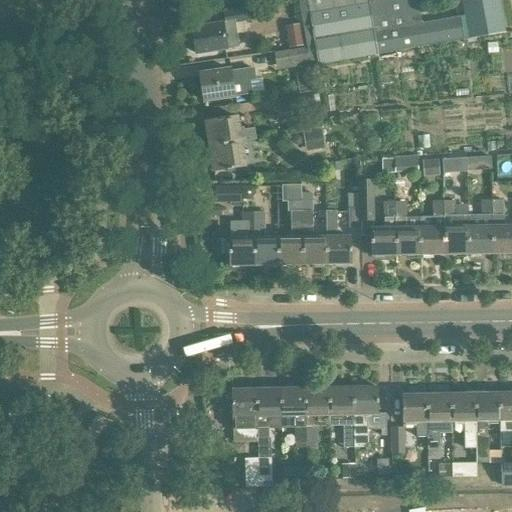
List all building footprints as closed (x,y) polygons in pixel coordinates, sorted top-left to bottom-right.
[(305,0),(317,66),(463,41),(459,18),(420,24),(416,0),(388,0),(379,2),(367,4),(366,0),(305,0)] [(460,0),(468,41),(503,35),(497,0),(460,0)] [(221,25),(191,29),(195,55),(238,48),(236,36),(243,35),(242,23),(249,22),(249,21),(266,18),(265,7),(220,13),(221,25)] [(305,49),(273,54),(276,71),(308,67),(305,49)] [(229,71),(199,76),(203,103),(233,98),(231,85),(243,83),(241,70),(229,72),(229,71)] [(311,94),(284,98),(286,111),(313,106),(311,94)] [(235,118),(205,123),(209,148),(239,143),(255,140),(253,130),(237,133),(235,118)] [(320,131),(300,134),(303,154),(323,151),(320,131)] [(239,143),(209,148),(213,173),(243,168),(239,143)] [(476,170),(476,158),(466,159),(466,171),(476,170)] [(441,161),(442,174),(466,172),(466,171),(466,159),(441,161)] [(371,175),(358,175),(359,210),(359,223),(372,223),(371,175)] [(300,186),(282,187),(282,195),(282,203),(286,203),(300,202),(300,195),(300,186)] [(239,188),(214,189),(214,204),(239,203),(239,188)] [(240,201),(248,201),(253,196),(253,188),(240,188),(240,201)] [(491,201),(480,202),(480,218),(492,217),(491,201)] [(501,201),(491,201),(492,217),(492,228),(492,255),(511,254),(511,206),(511,207),(511,227),(502,227),(501,201)] [(311,202),(300,202),(301,213),(301,229),(301,266),(326,266),(325,239),(312,239),(311,202)] [(432,218),(418,219),(419,229),(419,256),(443,256),(443,228),(443,218),(442,202),(432,202),(432,218)] [(453,202),(442,202),(443,218),(453,218),(453,202)] [(384,230),(369,230),(370,257),(395,257),(394,203),(383,203),(383,219),(384,230)] [(404,203),(394,203),(395,257),(419,256),(419,229),(405,229),(404,203)] [(359,210),(347,210),(348,230),(359,230),(359,223),(359,210)] [(336,212),(324,213),(325,239),(326,266),(350,266),(350,238),(336,238),(336,212)] [(290,239),(276,240),(277,267),(301,266),(301,229),(301,213),(289,213),(290,239)] [(242,240),(215,241),(215,257),(228,256),(228,268),(253,267),(252,214),(241,214),(242,240)] [(263,214),(252,214),(253,267),(277,267),(276,240),(263,240),(263,214)] [(467,228),(443,228),(443,256),(467,255),(467,228)] [(492,228),(467,228),(467,255),(492,255),(492,228)] [(353,389),(328,390),(329,428),(343,428),(343,443),(353,443),(353,389)] [(377,389),(353,389),(353,443),(364,443),(364,422),(374,422),(374,419),(378,419),(377,389)] [(305,390),(280,391),(281,428),(294,428),(294,444),(305,444),(305,418),(305,390)] [(328,390),(305,390),(305,418),(305,444),(316,444),(316,428),(329,428),(328,390)] [(256,391),(231,391),(232,445),(257,445),(256,429),(256,391)] [(280,391),(256,391),(256,429),(281,428),(280,391)] [(511,394),(499,395),(499,423),(499,433),(511,433),(511,474),(502,474),(502,488),(511,487),(511,394)] [(451,395),(426,396),(426,438),(427,450),(438,450),(438,442),(449,442),(449,433),(451,433),(451,423),(451,395)] [(475,395),(451,395),(451,423),(464,423),(464,434),(465,434),(465,470),(476,470),(475,395)] [(499,395),(475,395),(476,470),(476,465),(487,465),(487,434),(486,434),(486,423),(499,423),(499,395)] [(426,396),(401,396),(402,424),(415,424),(416,438),(426,438),(426,396)] [(403,429),(390,429),(391,455),(404,455),(403,429)] [(257,488),(257,459),(244,460),(245,489),(257,488)] [(271,459),(257,459),(257,488),(272,488),(271,459)] [(389,460),(377,460),(377,477),(390,476),(389,470),(392,470),(392,461),(389,461),(389,460)] [(342,479),(353,479),(353,467),(342,467),(342,479)] [(450,479),(450,467),(438,467),(438,479),(450,479)]
